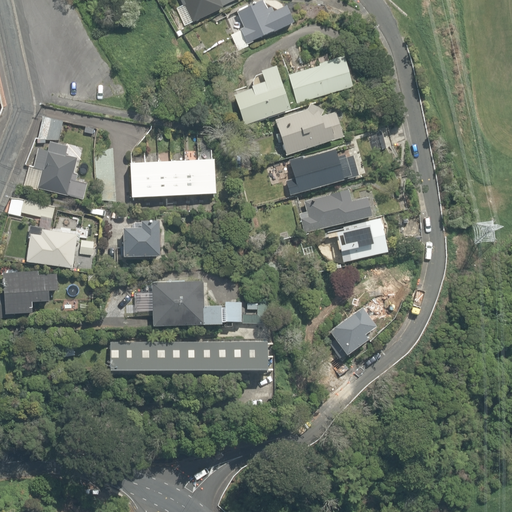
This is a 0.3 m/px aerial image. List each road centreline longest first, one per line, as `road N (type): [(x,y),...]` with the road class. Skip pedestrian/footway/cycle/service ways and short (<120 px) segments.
road 1 (residential): [(169,495),(196,474),(282,442),(347,394),(428,300),(439,252),(427,170),(402,61),(370,0)]
road 2 (residential): [(0,173),(22,107),(0,0)]
road 3 (residential): [(139,479),(83,462),(0,466)]
